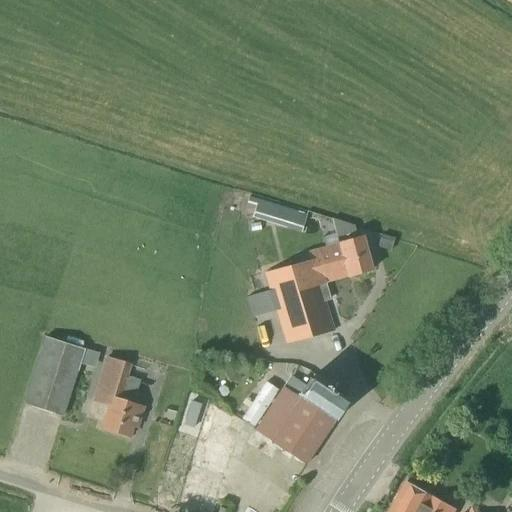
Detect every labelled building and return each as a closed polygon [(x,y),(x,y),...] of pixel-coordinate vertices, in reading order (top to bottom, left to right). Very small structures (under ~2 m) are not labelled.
[(300,234),(306,216),(248,198),(245,208),(253,212),(251,219),(276,226),(300,234)] [(381,237),(378,248),(390,252),(393,241),(394,240),(382,236),(381,237)] [(335,332),(320,285),(347,277),(370,271),(362,238),(338,244),(338,245),(305,253),(308,263),(264,274),(269,291),(245,298),(252,319),(275,311),(286,346),(335,332)] [(63,418),(84,350),(44,338),(23,405),(63,418)] [(137,430),(143,409),(133,406),(140,381),(128,378),(131,365),(105,358),(91,403),(108,408),(102,430),(129,438),(132,429),(137,430)] [(305,465),(345,405),(311,383),(271,443),(305,465)] [(454,511),(455,511),(408,485),(393,511),(454,511)]
